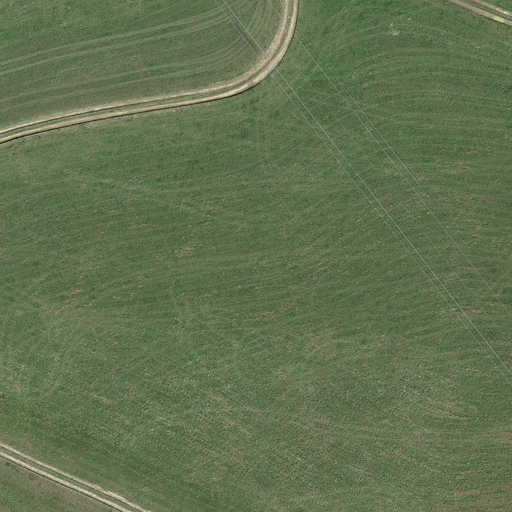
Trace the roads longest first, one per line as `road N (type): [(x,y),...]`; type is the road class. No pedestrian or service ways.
road 1 (track): [(0,137),(249,80),(281,48),(290,0)]
road 2 (track): [(137,511),(0,449)]
